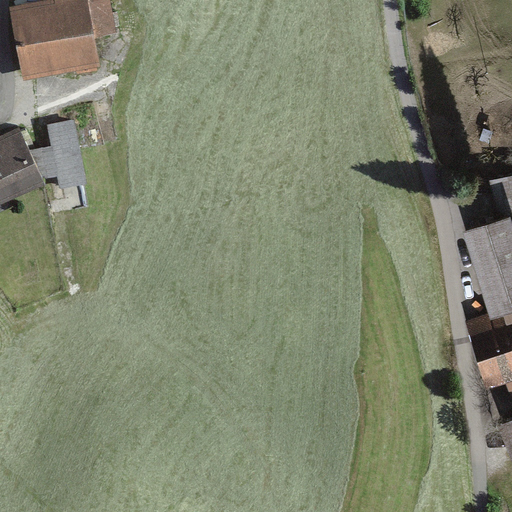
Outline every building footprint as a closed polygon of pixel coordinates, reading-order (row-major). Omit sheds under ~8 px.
[(31,0),(6,4),(18,75),(96,62),(91,32),(114,28),(109,0),(31,0)] [(74,117),(47,123),(52,143),(58,174),(61,187),(88,181),(74,117)] [(0,198),(44,177),(29,147),(17,123),(0,131),(0,198)] [(52,143),(29,147),(44,177),(58,174),(52,143)] [(505,220),(470,230),(496,315),(471,322),(489,382),(507,377),(511,391),(511,172),(492,178),(505,220)] [(511,417),(499,423),(511,456),(511,417)]
